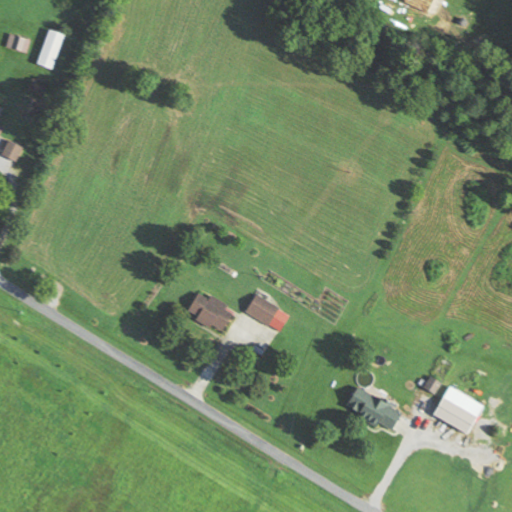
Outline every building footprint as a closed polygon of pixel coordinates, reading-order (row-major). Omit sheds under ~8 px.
[(37,65),(53,71),(64,36),(48,30),(37,65)] [(27,53),(30,40),(9,36),(6,49),(27,53)] [(47,85),(33,80),(28,92),(42,97),(47,85)] [(49,105),(23,97),(16,117),(42,126),(49,105)] [(16,162),(23,149),(8,142),(2,155),(16,162)] [(187,315),(222,335),(235,312),(200,292),(187,315)] [(247,313),(271,327),(281,310),(257,296),(247,313)] [(347,409),(394,433),(405,412),(358,388),(347,409)] [(478,417),(445,398),(434,416),(468,435),(478,417)]
